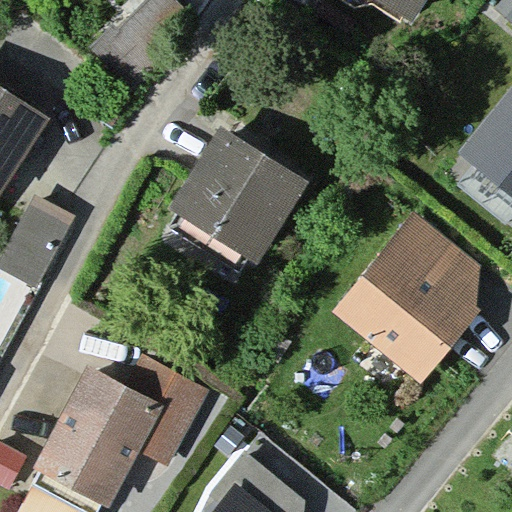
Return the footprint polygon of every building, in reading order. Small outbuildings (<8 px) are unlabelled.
[(139,0),(120,23),(115,18),(95,41),(137,76),(179,27),(146,0),(139,0)] [(426,0),(393,0),(418,15),(426,0)] [(511,0),(506,0),(499,10),(511,19),(511,0)] [(107,78),(88,106),(113,123),(132,95),(107,78)] [(511,97),(471,147),(511,179),(511,97)] [(0,180),(35,125),(0,102),(0,180)] [(303,180),(225,134),(178,213),(256,259),(303,180)] [(73,213),(37,194),(3,257),(38,277),(73,213)] [(478,262),(412,211),(339,305),(421,368),(469,305),(478,262)] [(133,392),(90,368),(46,449),(34,471),(104,509),(140,443),(164,456),(202,386),(151,359),(133,392)] [(231,422),(217,441),(229,449),(242,430),(231,422)] [(0,484),(8,489),(24,458),(0,444),(0,484)] [(294,511),(303,503),(241,451),(209,488),(197,511),(294,511)]
